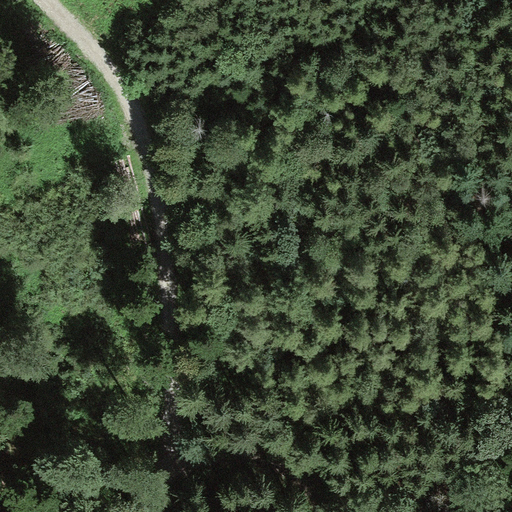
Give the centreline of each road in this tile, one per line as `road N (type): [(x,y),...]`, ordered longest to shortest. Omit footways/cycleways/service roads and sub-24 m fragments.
road 1 (track): [(182,456),(180,318),(165,191),(134,104),(96,42),(47,0)]
road 2 (track): [(331,511),(314,486),(271,453),(213,450),(182,456),(159,477),(149,511)]
